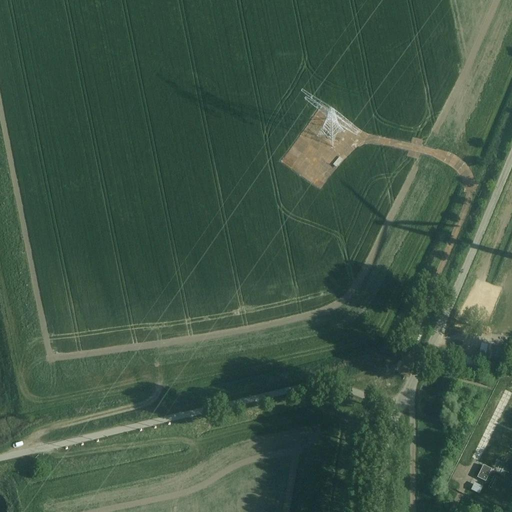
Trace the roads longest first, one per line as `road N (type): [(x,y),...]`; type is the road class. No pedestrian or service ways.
road 1 (unclassified): [(0,460),(303,387),(343,388),(391,411)]
road 2 (unclassified): [(391,411),(427,352),(511,147)]
